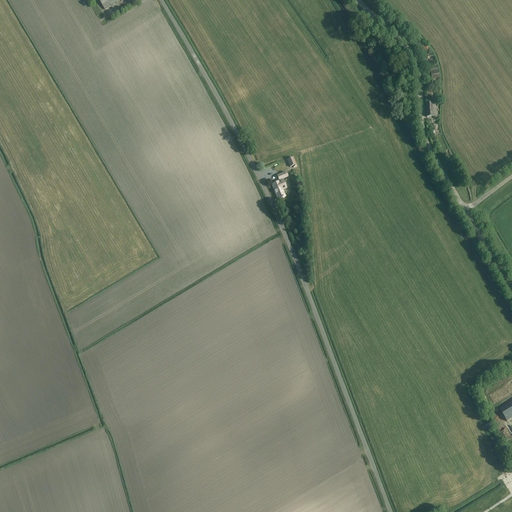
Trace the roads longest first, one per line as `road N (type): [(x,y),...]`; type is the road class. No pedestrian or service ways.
road 1 (unclassified): [(390,511),(286,236),(160,0)]
road 2 (unclassified): [(464,210),(425,137),(412,56),(357,0)]
